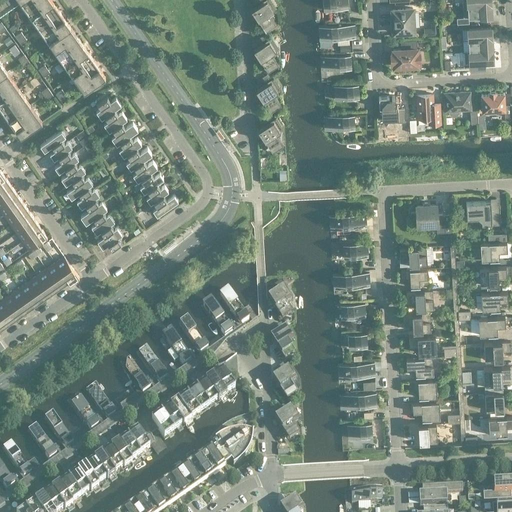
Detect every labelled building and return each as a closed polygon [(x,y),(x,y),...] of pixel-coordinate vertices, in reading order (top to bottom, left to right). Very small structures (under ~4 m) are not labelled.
[(39,0),(22,0),(20,1),(26,10),(39,0)] [(53,3),(51,0),(39,0),(26,10),(27,10),(28,9),(34,16),(32,17),(32,18),(53,3)] [(264,0),(251,8),(259,19),(266,30),(277,23),(270,12),(276,8),(271,0),(264,0)] [(347,0),(323,0),(324,9),(348,8),(347,0)] [(59,11),(53,3),(32,18),(38,26),(59,11)] [(491,16),(490,5),(463,6),(464,17),(457,18),(457,24),(469,23),(469,17),(491,16)] [(400,32),(400,34),(405,34),(405,32),(414,31),(413,8),(392,9),(393,18),(393,19),(393,22),(393,23),(393,32),(400,32)] [(65,19),(59,11),(38,26),(43,34),(65,19)] [(71,27),(65,19),(43,34),(44,35),(46,33),(51,40),(49,42),(71,27)] [(16,24),(10,28),(12,32),(18,28),(16,24)] [(355,24),(319,26),(319,40),(356,38),(355,24)] [(77,35),(71,27),(49,42),(55,51),(77,35)] [(438,27),(423,28),(423,36),(438,35),(438,27)] [(469,40),(491,39),(491,28),(462,29),(463,40),(469,40)] [(21,32),(15,36),(18,40),(24,36),(21,32)] [(267,38),(265,34),(254,40),(257,44),(267,38)] [(82,44),(77,35),(55,51),(61,59),(82,44)] [(9,36),(4,40),(8,46),(14,42),(9,36)] [(27,40),(24,36),(18,40),(21,44),(27,40)] [(254,49),(261,60),(268,71),(279,64),(272,53),(279,48),(271,37),(254,49)] [(492,50),(491,39),(469,40),(469,51),(492,50)] [(401,65),(401,68),(411,67),(411,65),(418,64),(418,60),(421,60),(420,52),(417,52),(417,48),(417,40),(405,41),(405,49),(393,49),(393,54),(391,54),(391,62),(394,62),(394,66),(401,65)] [(88,52),(82,44),(61,59),(67,67),(88,52)] [(493,61),(492,50),(469,51),(465,51),(465,63),(470,62),(470,68),(480,68),(480,62),(493,61)] [(94,60),(88,52),(67,67),(72,75),(94,60)] [(27,58),(24,54),(18,59),(21,62),(27,58)] [(351,55),(320,56),(321,70),(352,68),(351,55)] [(30,62),(27,58),(21,62),(24,66),(30,62)] [(100,68),(94,60),(72,75),(78,83),(100,68)] [(44,64),(38,69),(41,73),(47,68),(44,64)] [(50,72),(47,68),(41,73),(44,77),(50,72)] [(106,77),(100,68),(78,83),(84,92),(106,77)] [(0,89),(13,80),(7,72),(0,76),(0,89)] [(269,78),(267,74),(257,80),(259,84),(269,78)] [(256,89),(263,100),(270,111),(281,104),(274,93),(281,89),(274,77),(256,89)] [(0,101),(19,88),(13,80),(0,89),(0,101)] [(335,99),(353,98),(353,84),(334,86),(335,99)] [(50,91),(47,87),(41,91),(44,95),(50,91)] [(25,96),(19,88),(0,101),(0,106),(3,112),(25,96)] [(62,89),(56,93),(58,97),(64,93),(62,89)] [(53,95),(50,91),(44,95),(47,99),(53,95)] [(460,93),(459,91),(455,91),(455,93),(454,93),(454,92),(444,93),(445,111),(450,110),(450,113),(451,115),(453,116),(455,116),(457,114),(458,112),(458,110),(471,109),(470,91),(461,92),(460,92),(460,93)] [(482,111),(505,109),(505,117),(511,117),(511,104),(505,105),(504,92),(496,93),(496,91),(489,91),(490,93),(481,94),(482,111)] [(67,97),(64,93),(58,97),(61,101),(67,97)] [(441,123),(440,102),(440,103),(440,102),(433,102),(433,93),(417,94),(418,118),(428,118),(428,123),(441,123)] [(95,104),(99,109),(96,110),(102,118),(103,117),(116,108),(121,104),(116,97),(112,99),(109,95),(95,104)] [(31,105),(25,96),(3,112),(9,120),(31,105)] [(389,98),(389,96),(379,97),(379,108),(382,107),(382,120),(398,119),(398,122),(406,122),(405,109),(398,109),(398,106),(395,106),(395,96),(392,96),(392,98),(389,98)] [(36,113),(31,105),(9,120),(15,128),(36,113)] [(120,113),(116,108),(103,117),(107,122),(104,124),(109,131),(111,130),(124,121),(127,118),(122,111),(120,113)] [(42,121),(36,113),(15,128),(21,136),(42,121)] [(272,118),(269,114),(259,120),(261,124),(272,118)] [(354,114),(330,116),(330,129),(355,128),(354,114)] [(258,129),(265,140),(272,151),(284,144),(281,140),(276,133),(283,128),(276,117),(258,129)] [(127,125),(124,121),(111,130),(114,135),(111,136),(117,144),(118,143),(131,134),(138,129),(133,121),(127,125)] [(40,144),(44,150),(50,146),(53,151),(66,142),(63,137),(66,135),(61,129),(40,144)] [(82,131),(75,136),(79,140),(82,140),(86,137),(82,131)] [(135,139),(131,134),(118,143),(122,148),(119,150),(124,156),(125,155),(138,146),(142,143),(137,137),(135,139)] [(264,140),(260,143),(264,150),(268,147),(264,140)] [(68,141),(66,142),(53,151),(50,153),(54,159),(56,157),(60,162),(73,153),(69,148),(72,146),(68,141)] [(142,151),(138,146),(125,155),(128,160),(126,162),(131,168),(132,167),(145,158),(152,153),(147,147),(142,151)] [(74,152),(73,153),(60,162),(55,166),(59,172),(63,169),(66,174),(79,164),(76,160),(79,158),(74,152)] [(149,163),(145,158),(132,167),(136,172),(133,174),(138,181),(139,180),(152,170),(157,167),(153,160),(149,163)] [(81,163),(79,164),(66,174),(61,177),(66,183),(70,181),(73,186),(86,177),(83,171),(85,170),(81,163)] [(102,168),(98,171),(102,177),(106,175),(102,168)] [(156,175),(152,170),(139,180),(142,184),(140,186),(144,192),(146,191),(159,182),(164,178),(160,172),(156,175)] [(88,176),(86,177),(73,186),(66,191),(71,197),(77,193),(80,198),(93,189),(90,184),(93,182),(88,176)] [(0,194),(12,186),(6,177),(0,181),(0,194)] [(162,187),(159,182),(146,191),(149,196),(147,198),(151,203),(152,202),(165,193),(169,191),(165,185),(162,187)] [(0,206),(18,194),(12,186),(0,194),(0,206)] [(95,188),(93,189),(80,198),(77,200),(81,207),(84,205),(87,210),(100,201),(97,196),(99,194),(95,188)] [(168,198),(165,193),(152,202),(155,207),(153,209),(157,215),(178,200),(174,194),(168,198)] [(24,202),(18,194),(0,206),(0,208),(5,215),(24,202)] [(102,200),(100,201),(87,210),(80,215),(86,223),(92,219),(95,223),(108,214),(105,209),(107,208),(102,200)] [(501,221),(500,207),(491,207),(491,201),(466,202),(467,219),(478,218),(481,221),(482,224),(487,224),(489,224),(492,223),(492,221),(501,221)] [(29,211),(24,202),(5,215),(11,224),(29,211)] [(446,232),(444,214),(436,214),(436,205),(430,205),(430,202),(422,203),(423,205),(417,206),(417,211),(410,212),(411,219),(418,219),(418,225),(436,224),(437,233),(446,232)] [(35,219),(29,211),(11,224),(17,232),(35,219)] [(109,213),(108,214),(95,223),(91,226),(96,233),(99,231),(102,236),(115,227),(112,222),(114,220),(109,213)] [(366,213),(335,215),(336,234),(350,234),(350,228),(367,227),(366,213)] [(41,227),(35,219),(17,232),(23,240),(41,227)] [(117,226),(115,227),(102,236),(97,240),(103,247),(107,245),(110,249),(123,240),(120,235),(122,234),(117,226)] [(47,236),(41,227),(23,240),(29,249),(47,236)] [(507,242),(507,241),(480,243),(480,244),(481,260),(490,260),(499,259),(499,258),(499,251),(507,250),(507,242)] [(344,258),(369,256),(368,243),(343,244),(344,258)] [(426,246),(400,247),(400,248),(400,257),(409,256),(409,264),(419,264),(419,263),(427,263),(426,247),(426,246)] [(42,251),(39,247),(34,250),(37,255),(42,251)] [(37,255),(34,250),(28,254),(32,259),(37,255)] [(79,277),(65,256),(55,262),(68,281),(69,284),(79,277)] [(7,257),(3,260),(7,265),(11,262),(7,257)] [(24,264),(21,259),(16,263),(19,267),(24,264)] [(464,259),(456,260),(456,268),(464,268),(464,259)] [(68,281),(55,262),(46,269),(59,287),(68,281)] [(19,267),(16,263),(11,266),(14,271),(19,267)] [(506,267),(506,266),(480,268),(480,269),(480,268),(481,285),(489,284),(489,285),(499,284),(499,283),(498,276),(507,275),(506,267)] [(428,268),(401,270),(402,279),(410,278),(410,286),(420,286),(428,285),(428,269),(428,268)] [(59,287),(46,269),(38,275),(51,293),(59,287)] [(370,273),(338,274),(333,275),(333,288),(370,286),(370,273)] [(51,293),(38,275),(29,281),(42,300),(51,293)] [(42,300),(29,281),(20,287),(33,306),(42,300)] [(268,298),(275,309),(282,320),(293,313),(286,302),(293,298),(282,281),(274,286),(278,292),(268,298)] [(33,306),(20,287),(11,294),(24,312),(33,306)] [(250,319),(228,288),(218,295),(240,326),(250,319)] [(433,290),(406,292),(407,301),(415,300),(416,308),(425,308),(434,307),(433,291),(433,290)] [(508,292),(508,291),(481,293),(482,310),(490,309),(490,310),(500,309),(500,308),(500,301),(508,300),(508,292)] [(24,312),(11,294),(2,300),(15,318),(24,312)] [(15,318),(2,300),(0,301),(0,315),(6,324),(15,318)] [(233,331),(211,300),(201,307),(223,338),(233,331)] [(341,318),(366,316),(365,303),(340,304),(341,318)] [(470,310),(458,311),(459,315),(459,319),(471,318),(470,310)] [(430,312),(403,314),(404,315),(404,323),(413,323),(413,330),(413,331),(423,330),(431,330),(430,313),(430,312)] [(209,348),(187,317),(177,324),(199,355),(209,348)] [(505,317),(478,318),(478,319),(479,319),(480,335),(488,335),(498,334),(497,334),(497,326),(505,326),(505,317)] [(281,323),(271,330),(273,334),(283,327),(281,323)] [(270,338),(277,350),(284,360),(295,353),(288,342),(295,338),(288,327),(270,338)] [(192,360),(170,329),(160,336),(182,367),(192,360)] [(349,347),(368,346),(367,333),(348,334),(349,347)] [(435,334),(409,336),(409,337),(409,345),(418,345),(418,352),(418,353),(428,352),(436,351),(435,335),(435,334)] [(511,342),(510,341),(492,342),(484,343),(485,360),(493,359),(493,360),(503,359),(503,358),(502,351),(511,350),(510,342),(511,342)] [(168,377),(146,346),(136,353),(158,384),(168,377)] [(456,350),(456,347),(444,348),(444,356),(456,355),(456,350)] [(153,387),(131,356),(121,363),(139,388),(143,394),(153,387)] [(433,357),(406,358),(406,359),(407,367),(415,367),(415,374),(415,375),(425,375),(425,374),(433,374),(432,357),(433,357)] [(375,363),(344,364),(338,365),(339,378),(375,376),(375,363)] [(283,364),(273,371),(276,374),(286,368),(283,364)] [(483,369),(476,369),(477,385),(493,384),(493,385),(502,384),(502,383),(502,376),(510,375),(510,367),(510,366),(501,367),(492,367),(483,368),(483,369)] [(272,379),(280,390),(287,401),(298,393),(291,383),(297,378),(290,367),(272,379)] [(213,377),(226,395),(235,388),(223,370),(213,377)] [(470,371),(462,371),(463,381),(471,381),(470,371)] [(218,400),(219,402),(227,397),(226,395),(213,377),(206,382),(218,400)] [(436,379),(409,380),(409,381),(410,390),(418,389),(419,397),(428,397),(428,396),(437,396),(436,380),(436,379)] [(117,413),(95,382),(85,389),(107,420),(117,413)] [(196,389),(209,407),(218,400),(206,382),(196,389)] [(502,384),(484,385),(485,393),(503,392),(502,384)] [(139,388),(135,391),(139,397),(143,394),(139,388)] [(187,395),(200,413),(209,407),(196,389),(187,395)] [(376,392),(345,394),(346,408),(377,406),(376,392)] [(503,392),(485,393),(486,410),(494,409),(494,410),(504,409),(504,408),(503,392)] [(100,425),(78,394),(68,400),(90,432),(100,425)] [(178,402),(190,420),(200,413),(187,395),(178,402)] [(439,401),(412,403),(413,403),(413,412),(422,411),(422,419),(432,419),(440,418),(439,402),(439,401)] [(183,425),(184,427),(192,422),(190,420),(178,402),(170,407),(183,425)] [(285,404),(275,410),(278,414),(288,408),(285,404)] [(161,414),(174,432),(183,425),(170,407),(161,414)] [(274,419),(282,430),(289,441),(300,433),(293,423),(300,418),(292,407),(274,419)] [(75,442),(53,411),(43,418),(65,449),(75,442)] [(151,421),(164,439),(174,432),(161,414),(151,421)] [(460,421),(459,414),(448,414),(448,422),(460,422),(460,421)] [(511,416),(488,418),(489,435),(498,434),(507,434),(507,433),(507,426),(511,425),(511,416)] [(58,454),(36,423),(27,430),(49,461),(58,454)] [(348,437),(373,436),(372,423),(347,424),(348,437)] [(436,423),(418,424),(418,425),(419,441),(419,448),(429,448),(428,441),(429,441),(437,440),(436,424),(436,423)] [(128,437),(140,455),(150,449),(137,430),(128,437)] [(220,444),(218,446),(212,450),(224,466),(231,461),(234,465),(239,462),(242,459),(245,455),(248,451),(250,447),(251,442),(251,437),(253,437),(253,434),(253,433),(250,432),(249,432),(248,434),(244,432),(239,432),(234,432),(229,433),(225,434),(221,437),(216,440),(220,444)] [(477,435),(465,436),(466,444),(478,443),(477,435)] [(118,444),(131,462),(140,455),(128,437),(118,444)] [(33,472),(11,441),(1,448),(23,479),(33,472)] [(124,467),(125,469),(132,463),(131,462),(118,444),(111,449),(124,467)] [(102,456),(114,474),(124,467),(111,449),(102,456)] [(224,466),(212,450),(200,458),(212,474),(224,466)] [(107,479),(108,480),(116,475),(114,474),(102,456),(94,461),(107,479)] [(34,458),(28,463),(33,470),(39,466),(34,458)] [(212,474),(200,458),(189,466),(200,483),(212,474)] [(16,484),(0,460),(0,481),(7,490),(16,484)] [(85,467),(98,485),(107,479),(94,461),(85,467)] [(200,483),(189,466),(177,474),(188,491),(200,483)] [(90,491),(91,492),(99,487),(98,485),(85,467),(78,473),(90,491)] [(68,479),(81,497),(90,491),(78,473),(68,479)] [(188,491),(177,474),(165,483),(177,499),(188,491)] [(59,486),(72,504),(81,497),(68,479),(59,486)] [(511,492),(511,480),(493,482),(494,492),(483,493),(484,501),(511,500),(511,492)] [(177,499),(165,483),(153,491),(165,507),(177,499)] [(463,492),(462,484),(422,486),(422,493),(419,493),(419,505),(447,503),(446,493),(463,492)] [(64,509),(65,510),(73,505),(72,504),(59,486),(52,491),(64,509)] [(376,489),(351,490),(352,503),(357,503),(358,511),(370,510),(369,502),(382,502),(382,488),(376,489)] [(42,497),(52,511),(59,511),(64,509),(52,491),(42,497)] [(158,511),(165,507),(153,491),(141,499),(150,511),(158,511)] [(280,508),(282,511),(298,511),(305,507),(297,496),(280,508)] [(41,511),(52,511),(42,497),(35,503),(41,511)] [(150,511),(141,499),(130,508),(132,511),(150,511)] [(26,509),(27,511),(41,511),(35,503),(26,509)] [(511,511),(511,503),(508,503),(492,504),(492,511),(511,511)]
